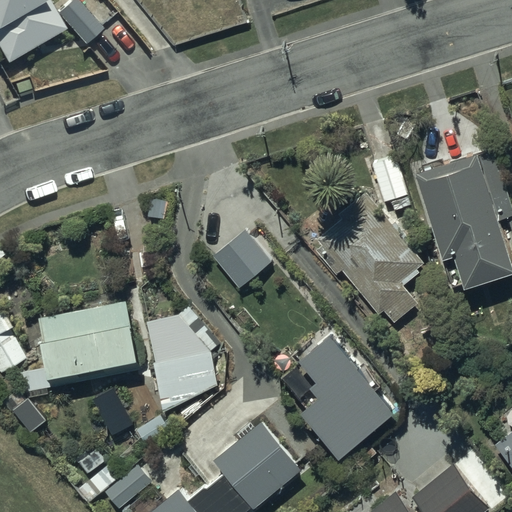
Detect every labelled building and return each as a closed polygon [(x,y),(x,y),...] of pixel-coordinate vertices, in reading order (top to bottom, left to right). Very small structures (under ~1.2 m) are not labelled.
[(42,0),(0,0),(0,61),(59,28),(42,0)] [(75,0),(66,0),(52,12),(79,44),(99,26),(75,0)] [(485,152),(420,172),(447,258),(459,255),(469,287),(511,273),(511,245),(504,220),(511,218),(511,175),(503,148),(485,154),(485,152)] [(387,201),(410,194),(398,156),(376,163),(387,201)] [(425,263),(365,193),(340,214),(343,218),(317,240),(323,246),(317,251),(338,275),(343,271),(379,314),(385,309),(396,322),(418,304),(404,286),(420,272),(418,269),(425,263)] [(218,255),(242,285),(273,261),(248,230),(218,255)] [(149,241),(131,243),(134,270),(152,268),(149,241)] [(32,340),(37,366),(16,370),(19,390),(137,369),(134,357),(129,358),(123,326),(127,326),(122,299),(34,316),(38,339),(32,340)] [(181,315),(147,322),(156,362),(153,363),(163,410),(218,384),(213,351),(227,344),(191,305),(181,315)] [(0,371),(23,356),(5,328),(9,326),(0,311),(0,371)] [(398,414),(334,337),(305,361),(322,382),(315,388),(324,399),(306,413),(344,458),(398,414)] [(42,417),(15,387),(4,397),(11,406),(8,409),(27,430),(42,417)] [(179,485),(144,511),(242,511),(248,508),(250,510),(301,469),(260,419),(210,461),(221,474),(191,499),(179,485)] [(511,427),(492,444),(511,468),(511,427)] [(449,462),(408,496),(421,511),(476,511),(485,505),(449,462)] [(137,464),(108,487),(124,509),(153,486),(137,464)] [(0,511),(39,511),(3,469),(0,471),(0,511)] [(408,511),(390,489),(363,511),(408,511)]
